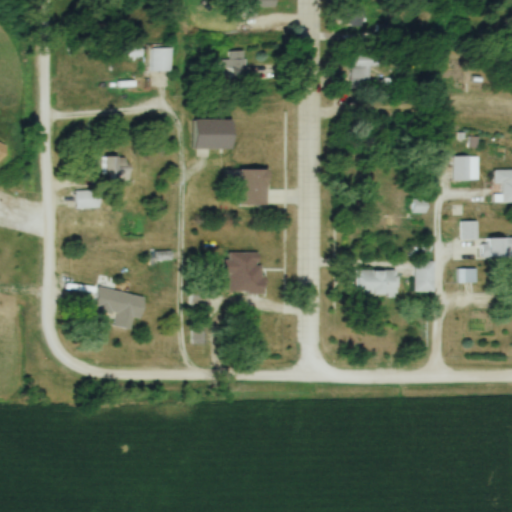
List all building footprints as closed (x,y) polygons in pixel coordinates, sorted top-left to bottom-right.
[(272,0),(239,0),(239,19),(259,19),(259,15),(272,15),(272,0)] [(341,7),(341,27),(363,27),(363,7),(341,7)] [(169,50),(149,50),(149,73),(169,73),(169,50)] [(226,61),(220,61),(220,84),(245,84),(245,52),(226,52),(226,61)] [(350,54),(350,88),(375,88),(375,54),(350,54)] [(229,121),(191,121),(191,150),(229,150),(229,121)] [(126,158),(106,158),(105,178),(125,179),(126,158)] [(478,181),(478,158),(452,158),(452,181),(478,181)] [(264,206),(264,170),(237,170),(237,206),(264,206)] [(511,203),(511,171),(493,171),(492,203),(511,203)] [(74,209),(102,209),(102,192),(74,192),(74,209)] [(97,225),(97,213),(77,213),(77,225),(97,225)] [(511,257),(511,236),(487,240),(489,260),(511,257)] [(266,266),(259,266),(259,253),(234,253),(234,285),(266,285),(266,266)] [(433,262),(413,262),(413,293),(433,293),(433,262)] [(393,271),(351,271),(351,296),(393,296),(393,271)] [(137,320),(141,298),(94,288),(89,313),(117,319),(115,329),(126,332),(129,318),(137,320)]
